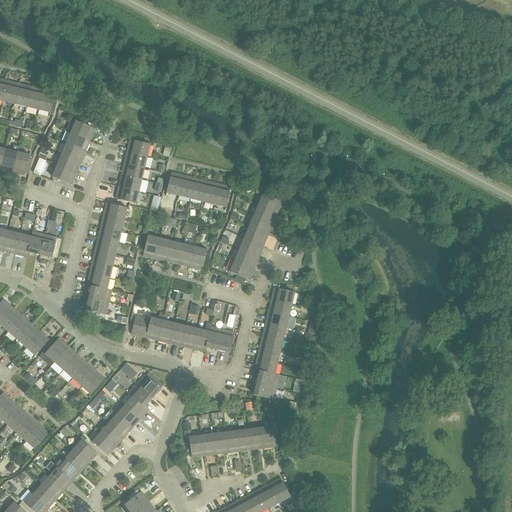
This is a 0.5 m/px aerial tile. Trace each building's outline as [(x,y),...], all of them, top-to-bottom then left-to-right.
[(7,81),(2,102),(14,104),(19,84),(7,81)] [(26,107),(31,87),(19,84),(14,104),(26,107)] [(31,87),(26,107),(38,110),(43,90),(31,87)] [(43,90),(38,110),(50,113),(55,93),(43,90)] [(95,129),(80,123),(81,120),(73,116),(70,121),(75,123),(71,132),(90,141),(95,129)] [(90,141),(71,132),(66,144),(85,152),(90,141)] [(127,152),(147,157),(150,145),(129,140),(127,152)] [(85,152),(66,144),(61,155),(81,163),(85,152)] [(5,150),(1,170),(13,173),(17,152),(19,147),(13,146),(12,151),(5,150)] [(17,152),(13,173),(24,176),(29,155),(17,152)] [(144,168),(147,157),(127,152),(124,164),(144,168)] [(81,163),(61,155),(57,166),(76,174),(81,163)] [(40,159),(34,173),(40,176),(46,161),(40,159)] [(141,180),(144,168),(124,164),(121,175),(141,180)] [(76,174),(57,166),(52,177),(71,186),(76,174)] [(178,196),(183,176),(171,173),(166,193),(178,196)] [(138,192),(141,180),(121,175),(118,187),(138,192)] [(183,176),(178,196),(190,199),(195,178),(183,176)] [(195,178),(190,199),(202,202),(207,181),(195,178)] [(218,184),(207,181),(202,202),(213,205),(218,184)] [(218,184),(213,205),(225,208),(230,187),(218,184)] [(136,204),(138,192),(118,187),(115,199),(136,204)] [(258,205),(277,213),(282,202),(263,193),(258,205)] [(150,198),(147,210),(157,212),(160,201),(150,198)] [(103,215),(123,220),(126,208),(106,203),(103,215)] [(273,224),(277,213),(258,205),(253,216),(273,224)] [(56,220),(57,214),(58,211),(51,209),(48,221),(55,223),(56,220)] [(100,227),(121,232),(123,220),(103,215),(100,227)] [(268,235),(273,224),(253,216),(248,227),(268,235)] [(97,239),(118,244),(121,232),(100,227),(97,239)] [(263,246),(268,235),(248,227),(244,238),(263,246)] [(6,231),(1,251),(13,254),(17,234),(6,231)] [(29,236),(24,257),(28,258),(29,253),(37,255),(42,235),(32,232),(31,237),(29,236)] [(17,234),(13,254),(24,257),(29,236),(17,234)] [(42,235),(37,255),(52,259),(57,238),(42,235)] [(144,251),(144,253),(143,257),(155,259),(159,239),(147,236),(147,239),(143,238),(140,250),(144,251)] [(244,238),(239,249),(258,257),(263,246),(244,238)] [(95,251),(115,256),(118,244),(97,239),(95,251)] [(159,239),(155,259),(166,262),(171,242),(159,239)] [(183,244),(171,242),(166,262),(178,265),(183,244)] [(183,244),(178,265),(190,268),(195,247),(183,244)] [(207,250),(195,247),(190,268),(202,270),(207,250)] [(254,268),(258,257),(239,249),(234,260),(254,268)] [(92,263),(112,268),(115,256),(95,251),(92,263)] [(249,280),(254,268),(234,260),(229,272),(249,280)] [(89,274),(109,279),(112,268),(92,263),(89,274)] [(91,287),(107,291),(109,279),(89,274),(86,286),(91,287)] [(88,299),(109,304),(111,292),(107,291),(91,287),(88,299)] [(271,300),(291,305),(294,292),(274,287),(271,300)] [(109,304),(88,299),(86,310),(106,315),(109,304)] [(0,321),(12,308),(3,300),(0,303),(0,321)] [(291,305),(271,300),(268,311),(288,316),(291,305)] [(22,316),(12,308),(0,321),(0,325),(7,332),(22,316)] [(288,316),(268,311),(265,323),(286,328),(288,316)] [(22,316),(7,332),(16,340),(31,324),(22,316)] [(143,337),(147,319),(136,316),(131,334),(143,337)] [(150,319),(147,319),(143,337),(155,340),(160,320),(159,320),(151,318),(150,319)] [(172,323),(163,321),(160,320),(155,340),(167,343),(172,323)] [(172,323),(167,343),(178,346),(183,326),(172,323)] [(286,328),(265,323),(262,335),(283,340),(286,328)] [(40,333),(31,324),(16,340),(26,348),(40,333)] [(195,328),(193,328),(183,326),(178,346),(190,349),(195,328)] [(209,332),(207,331),(202,352),(205,352),(206,347),(215,350),(220,329),(211,327),(210,327),(209,332)] [(205,331),(198,329),(195,328),(190,349),(202,352),(207,331),(205,331)] [(224,330),(220,329),(215,350),(229,353),(234,332),(224,330)] [(49,341),(40,333),(26,348),(35,356),(49,341)] [(313,334),(304,333),(303,340),(312,341),(313,334)] [(283,340),(262,335),(260,346),(280,351),(283,340)] [(54,363),(68,347),(58,339),(45,354),(54,363)] [(280,351),(260,346),(257,358),(277,363),(280,351)] [(68,347),(54,363),(63,371),(77,355),(68,347)] [(77,355),(63,371),(72,379),(86,363),(77,355)] [(277,363),(257,358),(254,370),(259,371),(275,375),(277,363)] [(81,387),(95,371),(86,363),(72,379),(81,387)] [(95,371),(81,387),(90,395),(104,379),(95,371)] [(275,375),(259,371),(256,383),(264,384),(277,388),(280,376),(275,375)] [(145,375),(138,383),(153,397),(161,389),(156,384),(145,375)] [(153,397),(138,383),(130,393),(133,396),(145,407),(153,397)] [(264,384),(256,383),(253,395),(274,400),(277,388),(264,384)] [(48,392),(55,397),(60,390),(54,385),(48,392)] [(0,415),(13,402),(3,393),(0,396),(0,415)] [(133,396),(125,405),(141,419),(149,410),(145,407),(133,396)] [(13,402),(0,415),(0,418),(8,425),(21,410),(13,402)] [(141,419),(125,405),(117,415),(133,428),(141,419)] [(21,410),(8,425),(17,433),(30,418),(21,410)] [(117,415),(109,424),(124,438),(133,428),(117,415)] [(30,418),(17,433),(25,441),(39,426),(30,418)] [(109,424),(101,433),(116,447),(124,438),(109,424)] [(39,426),(25,441),(34,449),(48,434),(39,426)] [(273,426),(271,427),(261,428),(263,449),(276,447),(274,435),(273,426)] [(249,430),(251,450),(263,449),(261,428),(249,430)] [(237,431),(239,452),(251,450),(249,430),(237,431)] [(184,432),(186,446),(190,445),(191,458),(203,456),(200,436),(191,437),(190,431),(184,432)] [(225,433),(227,453),(239,452),(237,431),(225,433)] [(116,447),(101,433),(92,442),(108,456),(116,447)] [(212,434),(215,455),(227,453),(225,433),(212,434)] [(212,434),(200,436),(203,456),(215,455),(212,434)] [(73,449),(89,463),(97,454),(81,441),(73,449)] [(73,449),(65,458),(81,472),(89,463),(73,449)] [(73,481),(81,472),(65,458),(57,467),(73,481)] [(52,473),(49,477),(65,491),(73,481),(57,467),(51,462),(46,467),(52,473)] [(11,473),(16,468),(11,463),(6,469),(11,473)] [(65,491),(49,477),(41,486),(57,500),(65,491)] [(287,490),(282,480),(280,478),(270,484),(280,502),(289,497),(296,511),(302,509),(293,491),(291,487),(287,490)] [(270,484),(259,490),(269,508),(280,502),(270,484)] [(41,486),(33,495),(49,509),(57,500),(41,486)] [(261,511),(269,508),(259,490),(248,495),(257,511),(261,511)] [(130,511),(134,511),(148,501),(141,492),(124,505),(130,511)] [(45,511),(49,509),(33,495),(25,504),(33,511),(45,511)] [(243,511),(257,511),(248,495),(238,501),(243,511)] [(148,501),(134,511),(154,511),(156,511),(148,501)] [(229,511),(243,511),(238,501),(227,507),(229,511)] [(6,511),(24,511),(14,503),(6,511)]
